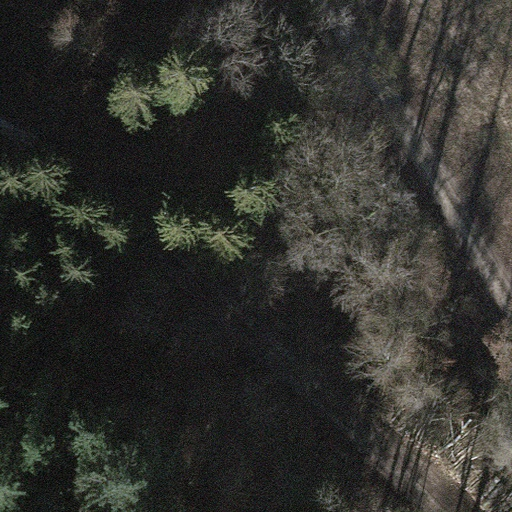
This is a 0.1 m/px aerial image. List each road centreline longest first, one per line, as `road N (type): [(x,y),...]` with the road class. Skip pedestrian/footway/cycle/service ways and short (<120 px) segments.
road 1 (track): [(0,133),(130,193),(316,404),(465,495),(474,511)]
road 2 (track): [(511,333),(333,0)]
